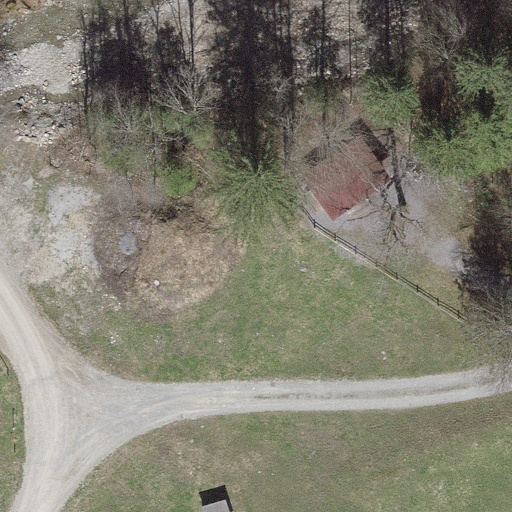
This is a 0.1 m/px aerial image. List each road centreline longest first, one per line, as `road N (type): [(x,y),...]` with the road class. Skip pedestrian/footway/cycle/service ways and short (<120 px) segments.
road 1 (track): [(29,397),(459,350),(511,324)]
road 2 (track): [(0,481),(24,447),(29,397),(0,347)]
